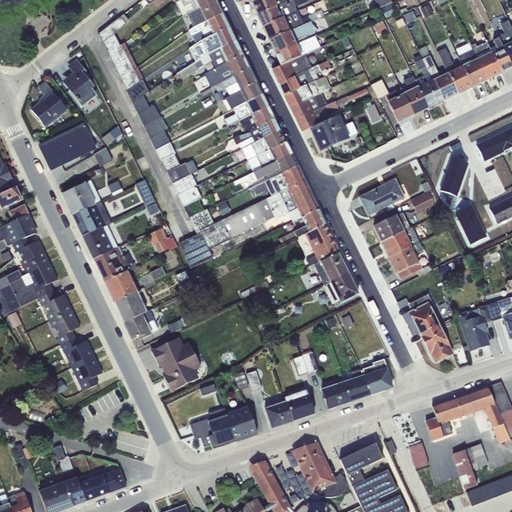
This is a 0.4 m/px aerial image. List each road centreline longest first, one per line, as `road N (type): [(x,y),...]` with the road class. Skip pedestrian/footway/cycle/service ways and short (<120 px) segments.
road 1 (residential): [(2,102),(184,476)]
road 2 (residential): [(421,395),(184,476)]
road 3 (residential): [(317,189),(421,395)]
road 4 (residential): [(223,0),(317,189)]
road 5 (residential): [(184,476),(0,418)]
road 6 (residential): [(2,102),(125,0)]
road 7 (residential): [(459,124),(317,189)]
